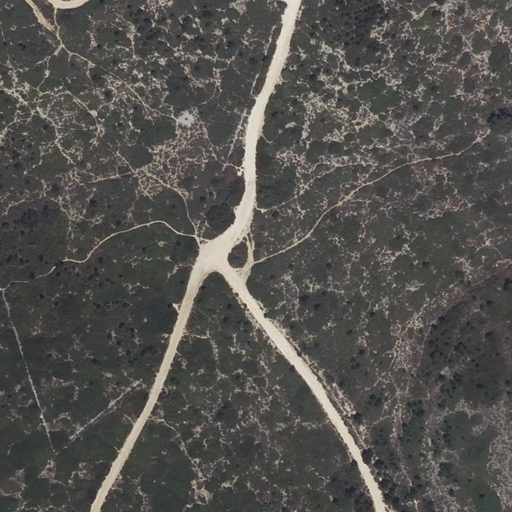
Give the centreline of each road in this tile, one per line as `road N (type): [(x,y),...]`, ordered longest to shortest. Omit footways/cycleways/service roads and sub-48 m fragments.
road 1 (track): [(103,511),(239,217),(292,0)]
road 2 (track): [(219,260),(344,425),(380,511)]
